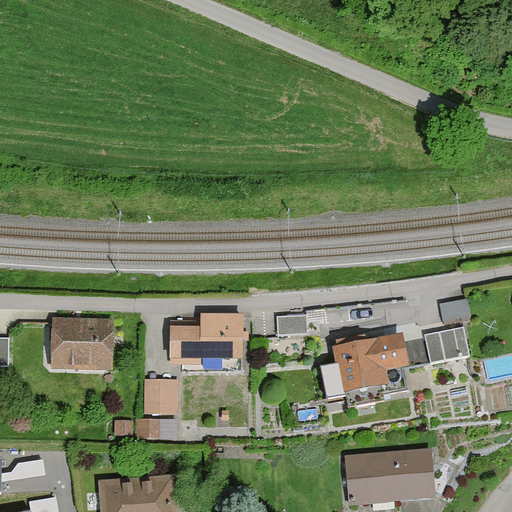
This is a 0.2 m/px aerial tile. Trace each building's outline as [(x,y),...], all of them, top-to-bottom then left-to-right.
[(462,303),(434,308),(438,326),(466,321),(462,303)] [(242,314),(200,314),(200,336),(168,336),(168,373),(242,373),(242,314)] [(113,321),(54,320),(53,375),(112,376),(113,321)] [(302,338),(302,320),(272,321),(273,339),(302,338)] [(464,361),(459,333),(421,339),(425,368),(464,361)] [(372,353),(338,358),(345,408),(390,402),(387,382),(409,378),(404,345),(372,349),(372,353)] [(172,418),(172,385),(140,386),(140,419),(172,418)] [(170,445),(170,424),(136,424),(136,445),(170,445)] [(126,438),(126,425),(109,426),(109,438),(126,438)] [(432,455),(349,458),(351,505),(433,501),(432,455)] [(171,511),(171,477),(102,479),(103,511),(171,511)]
